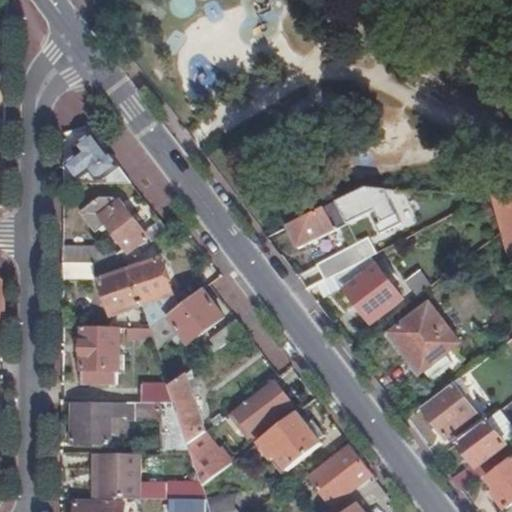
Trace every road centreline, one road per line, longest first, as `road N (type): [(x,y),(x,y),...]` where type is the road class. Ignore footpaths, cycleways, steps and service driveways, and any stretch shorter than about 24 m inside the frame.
road 1 (tertiary): [(441,511),(82,43)]
road 2 (residential): [(37,238),(31,511)]
road 3 (residential): [(82,43),(53,70),(40,107),(37,238)]
